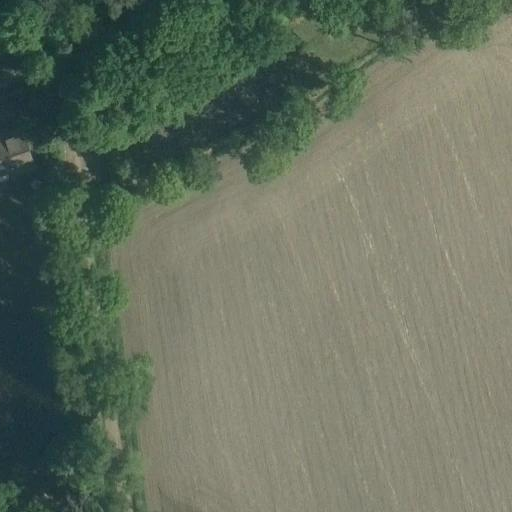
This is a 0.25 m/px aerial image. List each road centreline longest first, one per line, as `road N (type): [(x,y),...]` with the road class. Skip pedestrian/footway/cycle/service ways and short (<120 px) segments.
road 1 (track): [(127,511),(57,64)]
road 2 (track): [(171,0),(57,64)]
